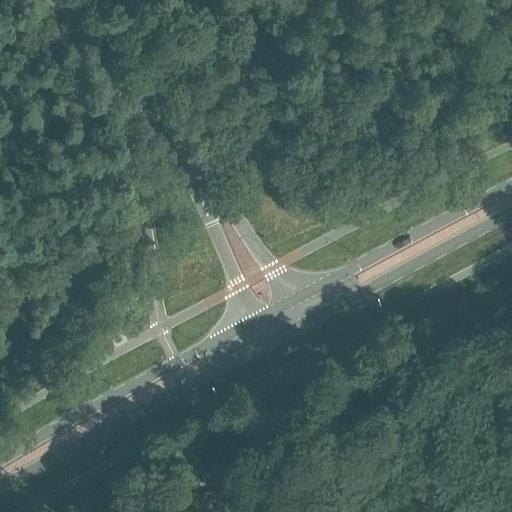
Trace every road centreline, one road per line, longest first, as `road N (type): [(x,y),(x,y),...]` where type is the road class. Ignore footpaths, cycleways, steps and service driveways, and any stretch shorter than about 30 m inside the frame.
road 1 (primary): [(0,486),(263,343)]
road 2 (primary): [(252,322),(0,463)]
road 3 (primary): [(511,186),(293,301)]
road 4 (tertiary): [(204,188),(149,105),(55,0)]
road 5 (primary): [(306,321),(511,212)]
road 6 (tertiary): [(293,301),(204,188)]
road 7 (tertiary): [(204,188),(252,322)]
